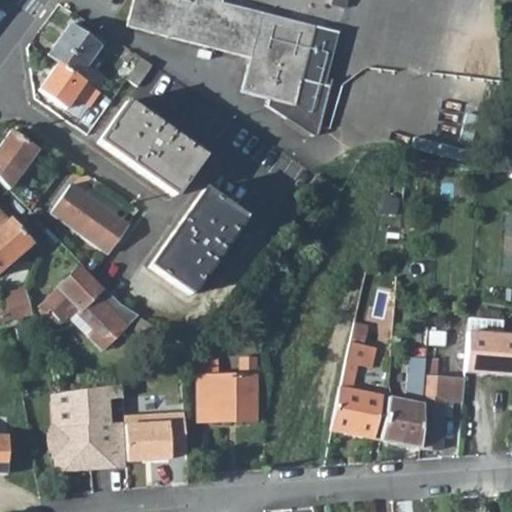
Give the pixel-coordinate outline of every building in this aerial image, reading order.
[(129,0),(123,25),(248,60),(240,92),(268,101),(266,107),(311,135),(316,132),(327,86),(322,83),(333,42),(356,48),(368,0),(343,0),(335,35),(222,6),(223,0),(129,0)] [(97,47),(67,27),(45,57),(57,65),(76,78),(97,47)] [(125,80),(136,87),(151,66),(140,59),(125,80)] [(38,92),(64,110),(83,83),(76,78),(57,65),(38,92)] [(124,105),(96,143),(155,186),(171,197),(186,177),(199,158),(124,105)] [(0,143),(0,182),(7,189),(35,151),(9,132),(0,143)] [(438,162),(406,156),(405,166),(438,172),(438,162)] [(125,227),(68,186),(48,214),(105,254),(111,246),(125,227)] [(240,220),(200,192),(146,268),(186,295),(240,220)] [(400,194),(385,192),(382,199),(397,202),(400,194)] [(19,193),(15,197),(26,208),(31,201),(22,193),(19,193)] [(0,268),(28,246),(7,221),(3,218),(0,213),(0,268)] [(88,279),(77,268),(37,307),(43,313),(46,310),(59,322),(69,319),(75,313),(91,330),(85,336),(101,351),(126,327),(94,295),(99,289),(88,279)] [(126,327),(133,320),(119,306),(101,288),(99,289),(94,295),(126,327)] [(0,320),(30,313),(24,289),(4,294),(7,308),(0,310),(0,320)] [(91,330),(75,313),(69,319),(85,336),(91,330)] [(467,317),(466,331),(501,334),(501,320),(467,317)] [(35,325),(10,331),(12,341),(38,334),(35,325)] [(463,372),(511,375),(511,335),(501,334),(466,331),(463,372)] [(330,430),(372,439),(381,396),(349,388),(352,372),(362,373),(365,362),(357,361),(361,345),(347,342),(343,360),(330,430)] [(216,375),(216,358),(196,359),(196,421),(254,421),(254,357),(239,357),(239,376),(216,375)] [(423,358),(412,357),(410,382),(422,384),(423,358)] [(419,448),(440,449),(443,401),(453,401),(454,379),(435,377),(438,359),(423,358),(422,384),(420,403),(419,448)] [(463,379),(454,379),(453,401),(461,401),(463,379)] [(410,382),(408,401),(420,403),(422,384),(410,382)] [(62,467),(109,464),(107,423),(105,400),(121,399),(120,386),(62,392),(57,393),(62,467)] [(62,467),(57,393),(49,394),(54,467),(62,467)] [(419,448),(420,403),(408,401),(387,399),(379,440),(419,448)] [(107,423),(109,464),(125,463),(123,422),(107,423)]
